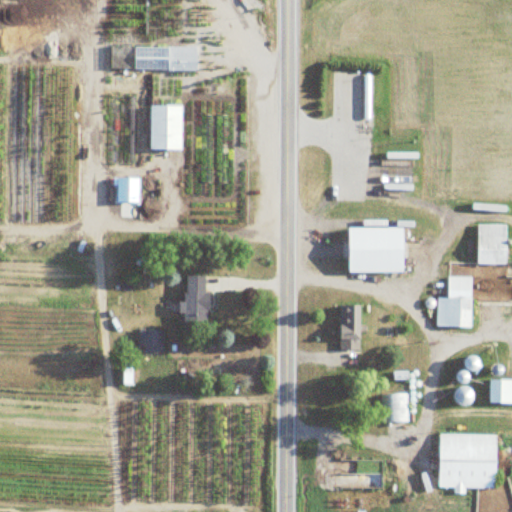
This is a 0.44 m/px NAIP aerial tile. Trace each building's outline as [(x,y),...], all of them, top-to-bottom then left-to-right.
[(168,50),(109,50),(108,76),(167,76),(168,50)] [(195,51),(195,76),(167,76),(168,50),(195,51)] [(196,148),(207,148),(207,80),(196,80),(196,148)] [(215,80),(215,148),(228,148),(228,80),(215,80)] [(236,148),(248,148),(248,80),(236,80),(236,148)] [(107,164),(119,164),(119,96),(107,96),(107,164)] [(124,96),(124,164),(136,164),(136,96),(124,96)] [(180,110),(181,156),(149,154),(148,110),(180,110)] [(247,156),(237,156),(237,225),(247,225),(247,156)] [(196,157),(196,226),(207,226),(207,157),(196,157)] [(216,157),(216,226),(228,226),(228,157),(216,157)] [(175,158),(175,227),(187,227),(187,158),(175,158)] [(506,224),(478,224),(478,263),(506,263),(506,224)] [(349,227),(349,272),(404,272),(404,227),(349,227)] [(206,323),(206,276),(185,276),(185,323),(206,323)] [(436,326),(471,327),(472,276),(448,276),(448,297),(437,297),(436,326)] [(360,306),(340,306),(340,350),(360,350),(360,306)] [(138,352),(163,352),(163,331),(138,331),(138,352)] [(490,402),(511,402),(511,379),(490,379),(490,402)] [(468,404),(471,389),(458,386),(455,402),(468,404)] [(381,393),(381,422),(407,422),(407,393),(381,393)] [(496,488),(497,435),(440,434),(439,486),(454,487),(454,493),(464,493),(464,487),(496,488)] [(382,461),(337,460),(337,486),(355,486),(355,487),(381,487),(382,461)]
